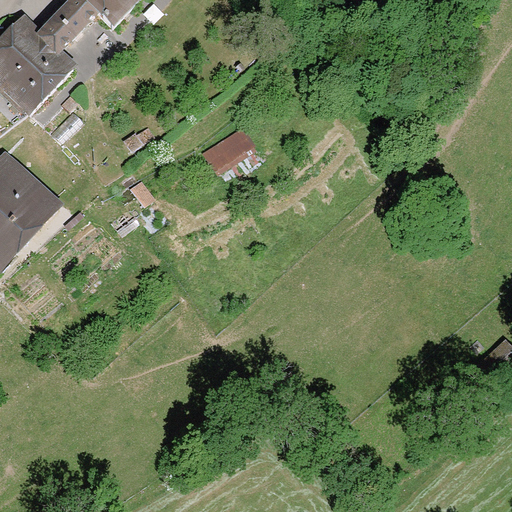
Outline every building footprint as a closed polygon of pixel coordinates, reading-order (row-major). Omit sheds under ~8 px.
[(0,44),(0,87),(30,117),(74,71),(58,56),(97,16),(113,30),(141,0),(66,0),(35,32),(23,21),(0,44)] [(70,100),(50,121),(57,128),(77,107),(70,100)] [(239,137),(206,157),(216,172),(249,151),(239,137)] [(0,161),(0,266),(56,207),(2,159),(0,161)] [(153,202),(141,186),(132,192),(144,208),(153,202)]
